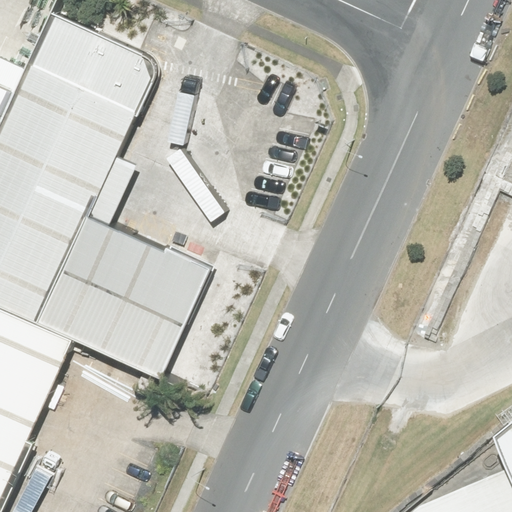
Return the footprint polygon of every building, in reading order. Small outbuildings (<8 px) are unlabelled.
[(33,59),(0,132),(0,297),(46,318),(98,206),(167,56),(59,6),(33,59)] [(0,132),(33,59),(0,44),(0,132)] [(98,206),(46,318),(84,336),(167,374),(219,261),(98,206)] [(0,511),(3,511),(84,336),(46,318),(0,297),(0,511)] [(511,511),(511,462),(399,509),(400,511),(511,511)]
